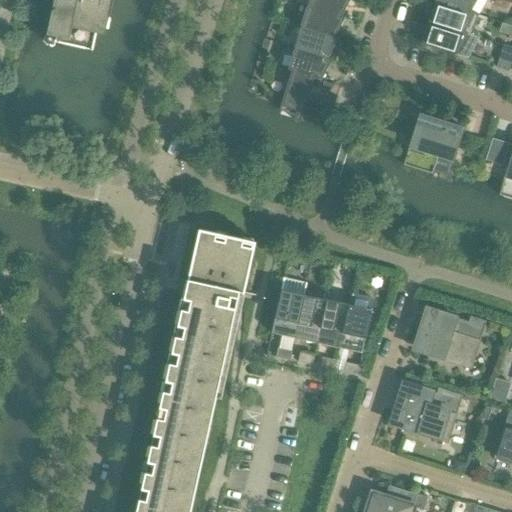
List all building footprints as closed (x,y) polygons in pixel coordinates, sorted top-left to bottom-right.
[(55,36),(54,41),(91,50),(96,27),(97,26),(96,26),(100,17),(101,17),(105,8),(109,10),(108,14),(109,14),(111,0),(53,0),(49,17),(47,25),(46,33),(47,34),(55,36)] [(319,11),(343,19),(347,12),(343,10),(348,0),(310,0),(308,6),(307,5),(306,7),(319,11)] [(434,0),(434,2),(469,13),(470,12),(476,0),(434,0)] [(432,9),(427,22),(463,33),(474,13),(470,12),(469,13),(434,2),(434,3),(437,4),(435,10),(432,9)] [(319,34),(337,40),(341,33),(337,31),(343,19),(319,11),(306,7),(304,15),(305,16),(302,26),(300,26),(300,28),(319,34)] [(463,33),(427,22),(427,24),(430,25),(428,30),(425,29),(421,43),(467,58),(479,38),(463,33)] [(319,56),(331,60),(334,53),(330,51),(337,40),(319,34),(300,28),(297,36),(299,36),(295,47),(294,47),(294,48),(319,56)] [(511,46),(503,44),(496,67),(508,71),(511,59),(511,46)] [(319,79),(324,80),(328,74),(324,72),(331,60),(319,56),(294,48),(291,56),(292,57),(289,68),(287,67),(287,69),(291,71),(291,70),(319,79)] [(291,70),(291,71),(279,107),(279,110),(294,121),(295,121),(296,121),(297,121),(298,121),(299,120),(300,119),(300,118),(303,109),(311,85),(320,88),(324,80),(319,79),(291,70)] [(415,123),(406,153),(402,165),(432,174),(434,167),(447,172),(448,168),(461,128),(420,115),(417,124),(415,123)] [(511,153),(511,154),(502,184),(498,195),(511,199),(511,153)] [(180,298),(182,299),(135,511),(183,511),(211,390),(216,391),(234,308),(228,306),(230,296),(221,295),(223,288),(243,293),(254,242),(198,229),(186,283),(183,296),(181,296),(180,298)] [(294,338),(303,295),(306,283),(283,278),(271,333),(294,338)] [(350,293),(348,305),(338,348),(361,353),(373,301),(370,297),(362,296),(356,294),(350,293)] [(294,338),(316,343),(326,300),(303,295),(294,338)] [(316,343),(338,348),(348,305),(326,300),(316,343)] [(468,322),(430,310),(426,308),(413,349),(424,353),(468,366),(475,340),(479,341),(485,321),(470,316),(468,322)] [(275,357),(290,360),(292,351),(277,347),(275,357)] [(297,362),(312,365),(314,356),(300,352),(297,362)] [(320,367),(334,370),(336,361),(322,357),(320,367)] [(342,372),(356,375),(358,365),(344,362),(342,372)] [(389,424),(401,427),(444,441),(452,415),(456,416),(462,395),(438,388),(436,393),(402,383),(389,424)] [(497,457),(511,461),(511,411),(508,410),(502,430),(506,432),(497,457)] [(410,511),(412,507),(423,510),(427,497),(395,487),(391,499),(372,493),(368,504),(365,503),(362,511),(410,511)]
